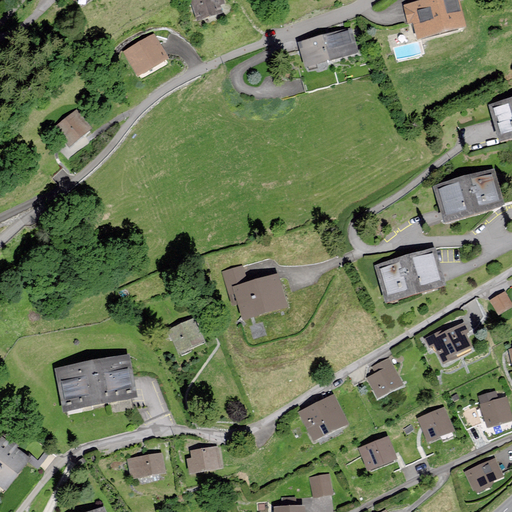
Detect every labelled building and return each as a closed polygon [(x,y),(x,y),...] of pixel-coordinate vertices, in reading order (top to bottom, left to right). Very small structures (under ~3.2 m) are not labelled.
[(224,6),(221,0),(197,0),(192,2),(200,24),(222,16),(219,7),(224,6)] [(458,0),(432,0),(405,6),(409,26),(413,25),(416,40),(465,30),(458,0)] [(357,55),(350,31),(300,46),(307,69),(357,55)] [(167,62),(154,39),(125,55),(137,78),(167,62)] [(511,104),(488,110),(497,147),(511,143),(511,104)] [(92,132),(78,114),(56,130),(69,148),(92,132)] [(502,212),(494,177),(434,191),(443,227),(502,212)] [(443,293),(434,256),(376,270),(385,307),(443,293)] [(287,304),(277,275),(248,284),(243,265),(223,272),(233,302),(239,300),(244,318),(287,304)] [(511,308),(511,305),(506,294),(491,302),(498,316),(511,308)] [(206,341),(197,318),(171,327),(180,351),(206,341)] [(470,336),(466,326),(427,341),(431,351),(435,350),(442,368),(456,363),(454,359),(471,352),(465,338),(470,336)] [(135,396),(127,356),(58,370),(66,410),(135,396)] [(402,386),(390,358),(374,365),(377,372),(367,376),(376,397),(402,386)] [(347,423),(333,396),(301,412),(314,439),(347,423)] [(511,419),(506,398),(482,405),(489,426),(511,419)] [(452,431),(444,409),(421,417),(430,439),(452,431)] [(29,459),(4,438),(0,442),(0,485),(3,489),(29,459)] [(395,458),(387,438),(361,448),(369,468),(395,458)] [(220,467),(217,447),(192,451),(193,458),(188,459),(190,472),(220,467)] [(164,472),(161,454),(129,459),(132,477),(164,472)] [(495,459),(466,471),(474,490),(477,489),(478,491),(492,485),(490,481),(502,476),(495,459)] [(332,493),(329,475),(311,479),(315,496),(332,493)]
